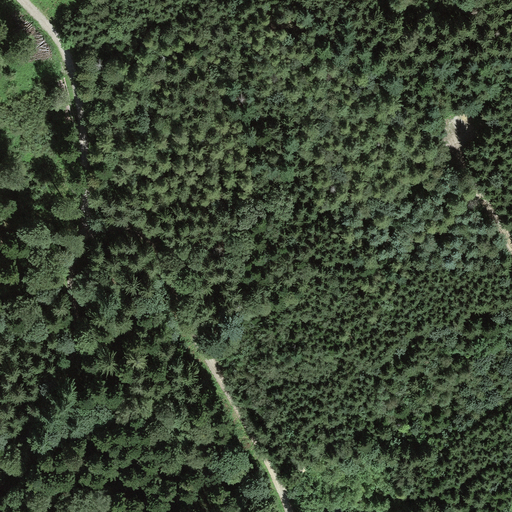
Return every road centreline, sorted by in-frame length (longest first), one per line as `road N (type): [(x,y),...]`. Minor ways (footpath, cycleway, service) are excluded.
road 1 (track): [(256,442),(190,325),(157,243),(135,226),(106,225),(79,238),(70,269),(72,357),(32,431),(0,455)]
road 2 (track): [(91,228),(82,95),(48,21),(23,0)]
road 3 (track): [(511,246),(456,151),(461,122)]
